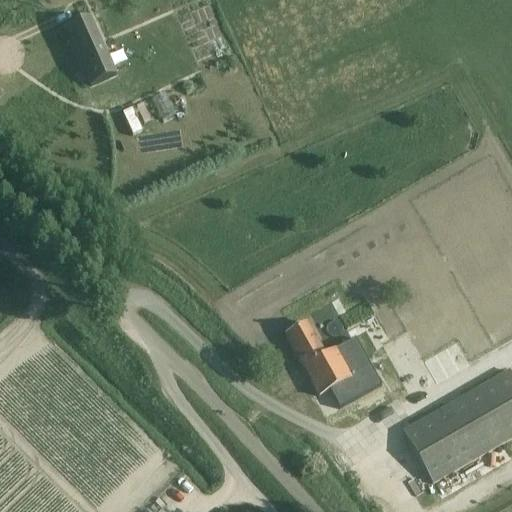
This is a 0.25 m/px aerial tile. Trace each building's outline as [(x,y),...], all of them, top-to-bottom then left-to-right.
[(90,19),(64,30),(90,88),(116,76),(90,19)] [(511,264),(392,333),(418,378),(511,324),(511,264)] [(305,326),(283,338),(299,366),(317,398),(328,392),(332,390),(341,407),(338,409),(339,411),(380,388),(379,386),(377,387),(368,370),(365,364),(346,374),(344,370),(363,359),(362,358),(361,358),(353,343),(355,342),(354,340),(352,341),(353,342),(334,353),(334,352),(323,358),(305,326)] [(511,380),(508,373),(401,434),(430,487),(511,439),(511,380)] [(397,437),(384,445),(396,464),(409,456),(397,437)]
